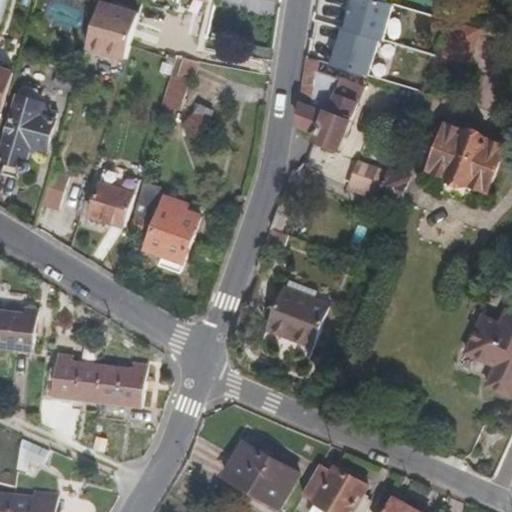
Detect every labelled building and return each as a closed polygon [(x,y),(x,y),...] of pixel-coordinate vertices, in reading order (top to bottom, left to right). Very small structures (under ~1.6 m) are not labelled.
[(133,48),(143,11),(105,0),(92,45),(130,56),(133,48)] [(390,2),(383,0),(356,0),(349,29),(362,32),(387,40),(397,4),(390,2)] [(387,40),(362,32),(352,68),(388,78),(397,42),(387,40)] [(191,59),(194,50),(144,35),(141,46),(178,56),(191,59)] [(178,56),(177,60),(160,120),(172,124),(177,108),(182,110),(191,80),(194,80),(199,61),(191,59),(178,56)] [(346,148),(368,86),(347,78),(323,70),(324,61),(309,57),(300,122),(322,131),(319,138),(346,148)] [(0,119),(12,75),(5,73),(7,68),(0,65),(0,119)] [(72,93),(77,79),(62,74),(57,88),(72,93)] [(21,93),(20,99),(39,104),(40,99),(40,87),(28,84),(21,93)] [(27,167),(33,148),(48,152),(58,117),(52,115),(53,108),(39,104),(20,99),(2,163),(6,164),(3,174),(19,179),(21,172),(26,172),(28,171),(29,169),(27,167)] [(200,142),(212,118),(197,110),(185,135),(200,142)] [(492,189),(509,143),(449,121),(433,168),(492,189)] [(381,196),(393,167),(363,155),(351,184),(381,196)] [(294,164),(292,185),(276,229),(284,232),(309,166),(294,164)] [(401,205),(412,175),(393,167),(381,196),(386,199),(401,205)] [(140,188),(142,180),(107,171),(93,222),(111,227),(112,223),(129,227),(133,213),(140,188)] [(63,209),(70,181),(53,176),(45,205),(63,209)] [(132,232),(145,236),(150,217),(152,218),(160,194),(140,188),(133,213),(136,214),(132,232)] [(188,262),(203,216),(188,211),(191,203),(168,195),(151,250),(188,262)] [(284,232),(276,229),(271,243),(286,248),(291,235),(286,233),(284,232)] [(288,286),(272,325),(318,344),(335,305),(317,298),(321,288),(293,276),(289,287),(288,286)] [(0,348),(37,353),(42,312),(25,310),(25,314),(0,310),(0,348)] [(511,312),(510,312),(504,324),(486,317),(470,353),(500,366),(490,387),(511,397),(511,312)] [(101,404),(106,367),(75,363),(76,359),(61,357),(56,398),(101,404)] [(144,416),(150,369),(136,367),(135,370),(106,367),(101,404),(123,407),(122,413),(144,416)] [(477,455),(489,427),(453,411),(435,451),(451,458),(454,456),(467,461),(477,455)] [(41,463),(48,450),(23,438),(19,468),(23,470),(29,458),(41,463)] [(280,511),(281,511),(300,477),(243,447),(225,481),(280,511)] [(318,504),(334,474),(322,466),(305,497),(318,504)] [(366,500),(374,487),(338,468),(334,474),(318,504),(320,505),(331,511),(372,511),(376,506),(366,500)] [(0,511),(12,511),(15,493),(0,491),(0,511)] [(57,511),(60,495),(44,493),(43,497),(15,493),(12,511),(57,511)] [(418,511),(396,499),(388,511),(418,511)]
